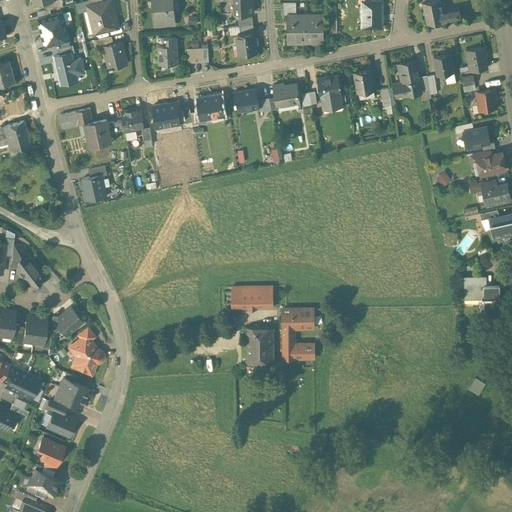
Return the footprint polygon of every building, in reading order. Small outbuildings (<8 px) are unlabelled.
[(52,0),(44,2),(46,9),(64,5),(62,0),(52,0)] [(90,5),(88,6),(95,33),(118,27),(111,0),(110,0),(104,2),(90,5)] [(171,0),(154,0),(156,21),(173,20),(171,0)] [(233,0),(234,13),(253,12),(253,2),(252,2),(251,0),(233,0)] [(383,0),(371,0),(371,5),(362,5),(362,27),(383,28),(383,0)] [(440,0),(434,0),(423,2),(427,24),(461,17),(459,8),(443,11),(440,0)] [(296,2),(284,2),(284,14),(287,14),(296,14),(296,2)] [(50,9),(38,12),(39,18),(52,15),(50,9)] [(39,18),(41,29),(42,28),(43,35),(45,45),(69,39),(62,13),(39,18)] [(189,14),(188,23),(197,24),(198,16),(189,14)] [(305,42),(305,14),(296,14),(287,14),(287,40),(296,40),(296,43),(305,42)] [(324,14),(305,14),(305,42),(316,42),(316,39),(324,39),(324,14)] [(252,17),(239,19),(239,26),(253,24),(252,17)] [(253,24),(239,26),(241,34),(254,32),(253,24)] [(239,26),(231,27),(232,35),(238,34),(241,34),(239,26)] [(241,34),(238,34),(239,48),(240,54),(256,52),(254,32),(241,34)] [(110,35),(96,39),(98,47),(104,46),(112,44),(111,43),(110,35)] [(168,45),(158,45),(159,64),(178,63),(176,36),(167,37),(168,45)] [(121,41),(111,43),(112,44),(104,46),(109,67),(109,68),(114,67),(113,67),(127,63),(121,41)] [(73,44),(59,48),(60,54),(71,51),(71,53),(75,52),(73,44)] [(484,46),(466,50),(469,66),(470,71),(487,68),(485,56),(486,55),(484,46)] [(202,48),(188,48),(188,62),(202,62),(202,48)] [(71,53),(71,51),(60,54),(55,55),(61,81),(77,77),(75,71),(83,69),(80,58),(73,60),(71,53)] [(451,53),(433,56),(437,75),(446,73),(448,81),(455,80),(454,71),(451,53)] [(0,83),(13,80),(7,59),(0,61),(0,83)] [(415,60),(401,63),(402,72),(399,73),(401,81),(393,83),(396,97),(421,91),(422,91),(419,78),(415,60)] [(371,69),(354,72),(357,92),(359,92),(361,98),(374,96),(373,90),(375,89),(371,69)] [(338,74),(318,78),(323,109),(343,106),(340,84),(341,84),(341,83),(339,83),(338,74)] [(434,74),(427,75),(427,76),(430,90),(437,88),(434,74)] [(430,90),(427,76),(419,78),(422,91),(430,90)] [(473,76),(461,78),(463,85),(475,83),(473,76)] [(297,83),(280,86),(279,84),(273,85),(275,97),(276,105),(277,105),(300,101),(297,83)] [(388,87),(380,89),(383,106),(391,105),(388,87)] [(251,89),(234,92),(236,100),(235,100),(237,111),(238,111),(237,107),(245,106),(246,110),(259,107),(258,100),(256,88),(255,88),(256,91),(251,92),(251,89)] [(494,89),(477,91),(480,110),(497,107),(494,89)] [(422,91),(421,91),(423,99),(431,98),(430,90),(422,91)] [(315,91),(309,92),(310,104),(317,103),(315,91)] [(309,92),(302,93),(304,105),(310,104),(309,92)] [(221,94),(197,98),(200,111),(201,118),(224,114),(221,94)] [(275,97),(269,98),(271,110),(278,109),(277,105),(276,105),(275,97)] [(269,98),(258,100),(259,107),(260,111),(271,110),(269,98)] [(177,102),(169,104),(169,102),(153,105),(157,131),(158,131),(157,125),(164,124),(164,126),(181,123),(178,109),(177,101),(177,102)] [(141,107),(122,110),(125,128),(125,130),(136,128),(136,126),(143,125),(143,127),(144,127),(141,107)] [(190,107),(178,109),(181,123),(192,121),(190,112),(190,107)] [(90,108),(64,113),(67,127),(85,123),(85,122),(93,121),(90,108)] [(200,111),(190,112),(192,121),(193,125),(202,124),(201,118),(200,111)] [(93,121),(85,122),(85,123),(90,146),(112,142),(110,132),(122,129),(120,120),(108,123),(107,118),(93,121)] [(24,120),(0,126),(0,128),(1,132),(5,131),(6,134),(0,135),(0,142),(8,141),(11,153),(31,147),(24,120)] [(472,121),(455,125),(456,132),(463,131),(463,130),(474,128),(472,121)] [(474,128),(463,130),(463,131),(467,147),(487,143),(490,142),(487,125),(474,128)] [(143,127),(142,127),(145,145),(153,144),(150,126),(144,127),(143,127)] [(490,148),(473,152),(474,159),(477,158),(477,157),(491,154),(490,148)] [(502,152),(477,157),(477,158),(479,166),(482,165),(484,174),(506,169),(502,152)] [(105,165),(89,169),(90,176),(102,173),(102,175),(107,174),(105,165)] [(90,176),(82,178),(87,199),(106,195),(104,186),(110,185),(108,177),(103,179),(102,175),(102,173),(90,176)] [(496,178),(482,181),(483,187),(497,184),(496,178)] [(482,181),(470,183),(472,191),(484,189),(483,187),(482,181)] [(497,184),(483,187),(484,189),(487,204),(493,203),(494,204),(497,203),(498,202),(510,199),(509,193),(511,192),(510,187),(508,187),(507,182),(497,184)] [(474,206),(464,209),(465,215),(475,212),(474,206)] [(498,208),(480,212),(482,219),(490,217),(499,215),(498,208)] [(511,212),(499,215),(490,217),(492,227),(489,229),(493,239),(500,236),(503,234),(502,233),(511,230),(511,212)] [(14,234),(6,230),(5,237),(14,238),(14,234)] [(511,230),(502,233),(503,234),(500,236),(503,243),(511,239),(511,230)] [(14,238),(5,237),(4,243),(5,243),(4,255),(12,256),(13,244),(14,238)] [(25,245),(13,244),(12,256),(11,263),(18,265),(19,259),(20,255),(24,251),(25,245)] [(19,259),(18,265),(16,278),(23,278),(28,284),(33,285),(38,281),(39,282),(44,278),(26,254),(19,259)] [(499,284),(479,285),(479,275),(464,275),(465,297),(483,297),(483,299),(486,299),(486,298),(488,298),(489,306),(500,305),(499,284)] [(232,309),(274,309),(273,285),(231,286),(232,309)] [(83,321),(71,306),(59,316),(58,317),(58,325),(61,329),(66,335),(83,321)] [(313,308),(283,308),(284,358),(314,357),(314,343),(295,343),(294,327),(313,327),(313,308)] [(15,310),(5,309),(2,336),(11,337),(13,324),(15,310)] [(37,316),(27,314),(25,328),(23,341),(33,343),(37,316)] [(47,317),(37,316),(33,343),(43,344),(45,331),(47,317)] [(59,316),(53,316),(51,331),(57,331),(61,329),(58,325),(58,317),(59,316)] [(19,325),(13,324),(11,337),(11,341),(17,341),(19,327),(19,325)] [(95,336),(87,326),(77,333),(81,338),(86,334),(90,340),(95,336)] [(25,328),(19,327),(17,341),(16,344),(23,345),(23,341),(25,328)] [(273,327),(247,327),(247,361),(273,361),(273,327)] [(51,331),(45,331),(43,344),(42,347),(49,348),(51,331)] [(90,340),(86,334),(81,338),(70,347),(78,357),(74,366),(91,373),(96,361),(98,361),(100,360),(102,358),(103,356),(102,354),(101,352),(99,350),(97,349),(90,340)] [(3,361),(0,368),(0,378),(2,380),(9,364),(3,361)] [(5,386),(18,393),(28,372),(15,365),(5,386)] [(18,393),(32,399),(42,378),(28,372),(18,393)] [(77,376),(66,372),(63,377),(74,382),(77,376)] [(74,382),(63,377),(59,386),(85,397),(89,388),(74,382)] [(85,397),(59,386),(55,395),(81,406),(85,397)] [(66,400),(55,395),(53,401),(64,406),(66,400)] [(271,396),(260,396),(260,420),(271,420),(271,396)] [(53,401),(49,399),(46,407),(53,410),(54,410),(63,414),(66,406),(64,406),(53,401)] [(29,411),(12,403),(9,410),(16,414),(25,419),(29,411)] [(6,409),(0,406),(0,425),(9,430),(16,414),(9,410),(6,409)] [(63,414),(54,410),(53,410),(47,426),(69,436),(76,419),(63,414)] [(64,447),(42,438),(38,448),(45,451),(41,459),(56,465),(64,447)] [(56,465),(46,461),(43,466),(54,471),(56,465)] [(54,471),(43,466),(41,472),(53,477),(55,471),(54,471)] [(41,472),(36,470),(32,479),(57,490),(61,481),(53,477),(41,472)] [(57,490),(32,479),(28,488),(53,499),(57,490)] [(37,498),(20,491),(16,501),(23,505),(25,500),(34,504),(36,499),(37,498)] [(34,504),(25,500),(23,505),(16,501),(15,501),(12,509),(17,511),(47,511),(48,510),(34,504)]
